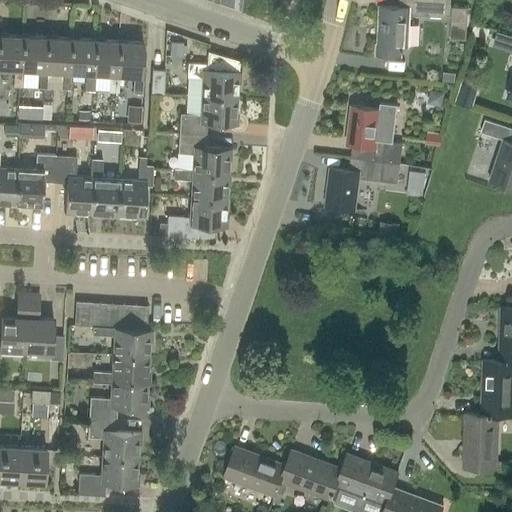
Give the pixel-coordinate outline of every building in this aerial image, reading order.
[(447,18),(447,0),(399,0),(399,7),(380,6),(379,42),(376,42),(376,54),(402,56),(403,47),(406,47),(408,16),(447,18)] [(467,25),(468,8),(452,7),(452,24),(467,25)] [(0,67),(14,69),(13,86),(23,87),(24,70),(20,69),(22,35),(0,33),(0,67)] [(46,37),(22,35),(20,69),(24,70),(38,71),(37,88),(47,88),(48,71),(44,71),(46,37)] [(68,72),(71,38),(46,37),(44,71),(48,71),(62,72),(61,89),(71,90),(72,73),(68,72)] [(95,40),(71,38),(68,72),(72,73),(86,74),(85,90),(94,91),(95,74),(93,74),(95,40)] [(93,74),(95,74),(110,75),(109,92),(119,92),(119,76),(117,75),(119,41),(95,40),(93,74)] [(143,43),(119,41),(117,75),(119,76),(134,76),(133,93),(143,94),(144,75),(141,75),(143,43)] [(203,79),(202,98),(240,99),(241,73),(239,73),(240,62),(207,52),(207,66),(188,65),(187,79),(203,79)] [(164,93),(165,70),(153,69),(152,92),(164,93)] [(455,81),(456,73),(444,72),(443,80),(455,81)] [(463,82),(456,103),(471,108),(478,86),(463,82)] [(240,99),(202,98),(201,116),(181,115),(180,135),(207,137),(208,125),(239,126),(240,99)] [(353,146),(352,158),(384,162),(402,165),(404,144),(392,143),(393,133),(395,133),(399,105),(381,103),(381,109),(352,105),(347,145),(353,146)] [(20,108),(20,117),(30,117),(30,109),(20,108)] [(23,120),(21,131),(44,135),(46,124),(23,120)] [(511,189),(511,129),(485,121),(481,133),(504,141),(490,182),(511,189)] [(194,156),(194,170),(194,174),(232,176),(233,150),(206,148),(207,137),(180,135),(179,155),(194,156)] [(18,169),(16,207),(42,208),(43,182),(56,183),(57,156),(36,155),(35,170),(18,169)] [(66,215),(92,216),(94,179),(90,179),(90,178),(75,177),(76,157),(57,156),(56,183),(68,184),(66,215)] [(120,180),(118,218),(144,220),(146,186),(152,187),(153,167),(146,166),(147,156),(139,156),(138,181),(120,180)] [(384,162),(352,158),(350,170),(331,168),(326,207),(355,210),(359,179),(399,184),(402,165),(384,162)] [(92,216),(118,218),(120,180),(101,179),(102,160),(91,160),(90,178),(90,179),(94,179),(92,216)] [(0,205),(16,207),(18,169),(0,168),(0,205)] [(192,200),(231,202),(232,176),(194,174),(194,170),(175,169),(175,181),(193,182),(192,200)] [(425,182),(426,172),(416,171),(415,181),(425,182)] [(229,229),(231,202),(192,200),(192,219),(169,218),(168,238),(196,239),(196,227),(229,229)] [(397,238),(398,226),(382,224),(380,236),(397,238)] [(0,349),(26,351),(29,294),(18,294),(16,317),(1,316),(2,310),(0,310),(0,349)] [(29,294),(26,351),(52,353),(51,359),(62,360),(64,336),(53,335),(54,319),(38,318),(40,295),(29,294)] [(75,326),(87,327),(89,303),(76,302),(75,326)] [(89,303),(87,327),(93,327),(99,328),(101,304),(89,303)] [(113,305),(101,304),(99,328),(111,328),(113,305)] [(125,305),(113,305),(111,328),(123,329),(125,305)] [(123,329),(135,330),(137,306),(125,305),(123,329)] [(137,306),(135,330),(147,331),(149,307),(137,306)] [(511,308),(500,308),(499,362),(499,363),(511,362),(511,308)] [(123,329),(111,328),(99,328),(93,327),(93,335),(114,337),(113,355),(152,358),(153,331),(147,331),(135,330),(123,329)] [(150,383),(152,358),(113,355),(112,374),(94,373),(93,383),(111,385),(112,385),(112,381),(150,383)] [(511,362),(499,363),(499,362),(482,362),(481,415),(498,416),(511,416),(511,362)] [(112,385),(111,385),(110,400),(90,399),(89,418),(117,420),(117,408),(148,410),(150,383),(112,381),(112,385)] [(14,389),(0,388),(0,400),(14,401),(14,389)] [(32,402),(49,403),(50,391),(32,390),(32,402)] [(481,415),(465,414),(464,469),(497,470),(498,416),(481,415)] [(117,420),(89,418),(88,438),(103,439),(102,458),(141,460),(143,433),(116,432),(117,420)] [(0,480),(18,482),(20,448),(0,446),(0,480)] [(275,495),(280,481),(286,465),(234,446),(223,476),(275,495)] [(20,448),(18,482),(45,483),(47,449),(20,448)] [(291,450),(286,465),(280,481),(330,500),(336,484),(335,484),(341,469),(291,450)] [(335,484),(336,484),(386,503),(392,488),(398,472),(347,453),(341,469),(335,484)] [(141,460),(102,458),(101,476),(79,475),(77,495),(106,497),(107,485),(139,487),(141,460)] [(386,503),(382,511),(442,511),(444,507),(392,488),(386,503)]
